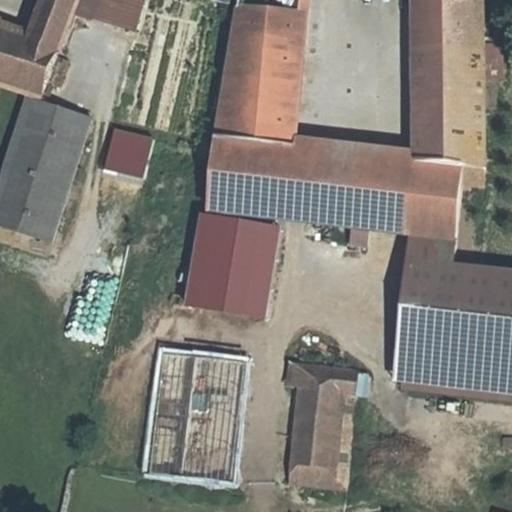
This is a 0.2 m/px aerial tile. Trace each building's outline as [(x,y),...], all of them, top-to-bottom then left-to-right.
[(50,0),(37,38),(64,47),(66,48),(82,0),(50,0)] [(304,0),(244,0),(222,138),(292,147),(304,0)] [(419,0),(420,163),(467,168),(489,171),(487,50),(432,51),(431,25),(486,24),(486,0),(419,0)] [(487,50),(486,24),(431,25),(432,51),(487,50)] [(0,84),(46,100),(64,47),(37,38),(0,25),(0,84)] [(95,121),(31,101),(0,197),(0,226),(56,244),(95,121)] [(118,127),(108,168),(152,179),(162,138),(118,127)] [(292,147),(222,138),(213,213),(414,236),(460,241),(467,168),(420,163),(292,147)] [(511,272),(457,266),(460,241),(414,236),(398,383),(511,395),(511,272)] [(304,390),(360,396),(362,373),(298,366),(296,389),(304,390)] [(249,384),(169,372),(154,473),(233,485),(249,384)] [(349,491),(360,396),(304,390),(293,485),(349,491)]
